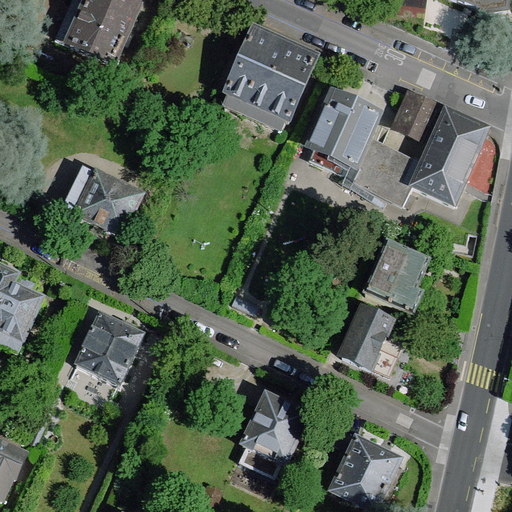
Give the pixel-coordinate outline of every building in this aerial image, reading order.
[(113,67),(137,9),(114,0),(78,0),(60,45),(113,67)] [(511,0),(446,0),(479,12),(480,19),(510,18),(511,0)] [(322,65),(254,36),(226,103),(294,132),(322,65)] [(369,142),(379,121),(352,109),(335,101),(313,151),(352,170),(355,171),(369,142)] [(412,101),(399,133),(424,143),(438,112),(412,101)] [(489,134),(447,117),(424,170),(414,192),(455,210),(489,134)] [(424,170),(369,142),(355,171),(352,170),(347,181),(405,210),(424,170)] [(149,197),(89,170),(68,216),(129,243),(149,197)] [(436,268),(392,251),(371,304),(417,322),(426,301),(423,300),(436,268)] [(19,280),(0,271),(0,335),(24,347),(44,303),(15,290),(19,280)] [(398,329),(365,314),(342,364),(374,379),(398,329)] [(153,339),(104,316),(79,373),(127,395),(153,339)] [(0,335),(0,350),(18,359),(24,347),(0,335)] [(319,423),(271,400),(246,451),(294,475),(319,423)] [(31,460),(0,445),(0,504),(6,508),(16,486),(18,487),(31,460)] [(384,511),(404,468),(360,449),(335,503),(356,511),(384,511)]
